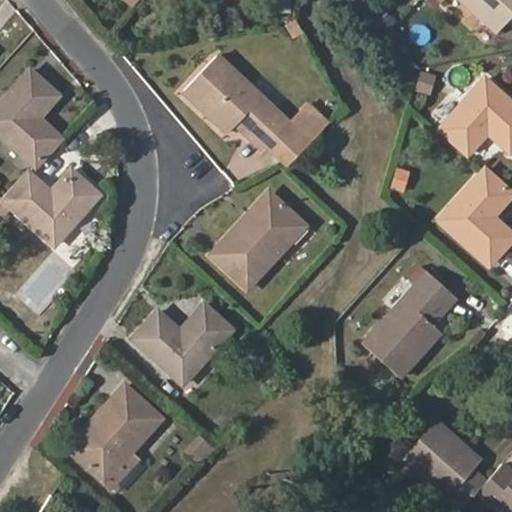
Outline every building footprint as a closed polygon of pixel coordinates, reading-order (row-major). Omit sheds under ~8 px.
[(511,0),(461,0),(496,33),(511,15),(511,0)] [(150,27),(125,32),(128,47),(153,41),(150,27)] [(286,124),(288,122),(216,54),(182,91),(226,134),(235,125),(248,112),(260,124),(247,136),(261,150),(263,149),(286,124)] [(29,68),(0,99),(0,133),(34,165),(60,136),(39,116),(58,94),(29,68)] [(511,148),(511,103),(484,78),(438,128),(467,154),(488,131),(510,151),(511,148)] [(308,107),(293,121),(311,139),(325,123),(308,107)] [(235,125),(247,136),(260,124),(248,112),(235,125)] [(286,124),(263,149),(285,168),(301,149),(306,143),(286,124)] [(71,169),(50,192),(28,172),(3,199),(0,203),(0,212),(3,215),(11,206),(53,246),(99,195),(71,169)] [(511,233),(493,215),(511,194),(485,170),(441,218),(489,263),(511,238),(511,233)] [(275,200),(270,195),(244,222),(249,227),(275,200)] [(210,257),(247,291),(305,229),(275,200),(249,227),(244,222),(210,257)] [(429,271),(361,344),(400,380),(442,333),(432,324),(419,312),(431,300),(444,312),(457,296),(429,271)] [(432,324),(444,312),(431,300),(419,312),(432,324)] [(158,313),(133,338),(182,383),(231,330),(204,305),(179,331),(158,313)] [(276,362),(261,363),(262,379),(276,378),(276,362)] [(96,426),(71,453),(102,482),(127,455),(161,418),(124,383),(89,420),(96,426)] [(89,420),(64,447),(71,453),(96,426),(89,420)] [(399,457),(458,511),(475,491),(484,481),(473,470),(480,462),(433,420),(399,457)] [(197,440),(184,454),(195,464),(208,450),(197,440)] [(102,482),(117,497),(143,470),(127,455),(102,482)] [(511,511),(511,474),(500,463),(484,481),(475,491),(498,511),(511,511)]
